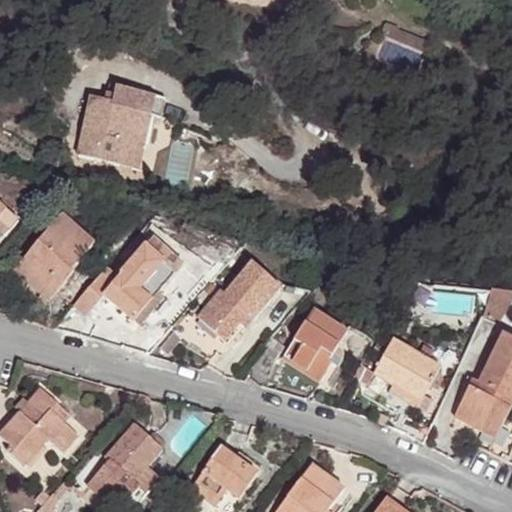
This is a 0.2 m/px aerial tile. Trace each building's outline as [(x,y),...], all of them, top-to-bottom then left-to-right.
[(399,33),(385,28),(382,41),(394,46),(398,35),(399,33)] [(426,59),(430,49),(398,35),(394,46),(426,59)] [(114,123),(116,96),(112,96),(114,73),(80,70),(77,85),(54,83),(48,144),(112,149),(114,123)] [(130,74),(114,73),(112,96),(116,96),(128,97),(130,74)] [(0,232),(20,210),(0,193),(0,232)] [(95,236),(64,208),(14,263),(49,295),(75,267),(72,263),(95,236)] [(117,273),(107,263),(71,298),(83,309),(96,296),(102,290),(126,314),(130,319),(159,291),(184,266),(155,236),(117,273)] [(241,310),(248,316),(281,283),(252,256),(223,288),(218,284),(194,310),(221,335),(237,319),(234,317),(241,310)] [(102,290),(96,296),(121,320),(126,314),(102,290)] [(159,291),(130,319),(136,325),(165,297),(159,291)] [(349,328),(317,305),(284,354),(320,378),(333,359),(330,356),(349,328)] [(242,323),(248,316),(241,310),(234,317),(237,319),(242,323)] [(455,413),(482,426),(487,418),(501,425),(511,402),(511,336),(502,331),(475,385),(469,383),(455,413)] [(371,376),(391,386),(422,400),(438,365),(389,341),(371,376)] [(53,411),(60,404),(42,386),(0,430),(0,435),(9,444),(5,449),(20,464),(44,440),(60,454),(79,435),(66,422),(53,411)] [(422,400),(391,386),(388,394),(419,407),(422,400)] [(73,416),(60,404),(53,411),(66,422),(73,416)] [(487,418),(482,426),(497,433),(501,425),(487,418)] [(139,482),(157,464),(171,447),(144,425),(114,459),(116,461),(94,486),(122,511),(144,486),(139,482)] [(262,476),(226,449),(194,487),(218,506),(230,490),(243,500),(262,476)] [(166,473),(157,464),(139,482),(144,486),(150,491),(166,473)] [(314,464),(275,511),(327,511),(346,488),(314,464)] [(408,511),(387,496),(375,511),(408,511)]
